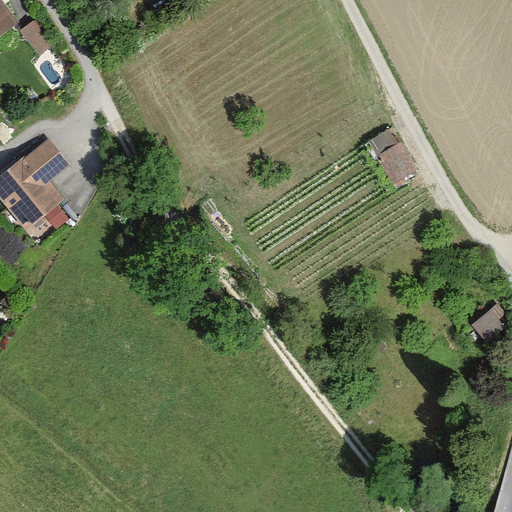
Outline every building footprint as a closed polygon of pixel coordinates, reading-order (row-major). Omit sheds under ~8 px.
[(0,41),(19,26),(0,2),(0,41)] [(35,19),(22,28),(41,52),(53,42),(35,19)] [(38,209),(70,178),(39,145),(7,175),(38,209)] [(418,174),(399,146),(377,161),(396,189),(418,174)] [(506,319),(497,308),(471,331),(486,349),(504,333),(498,326),(506,319)]
